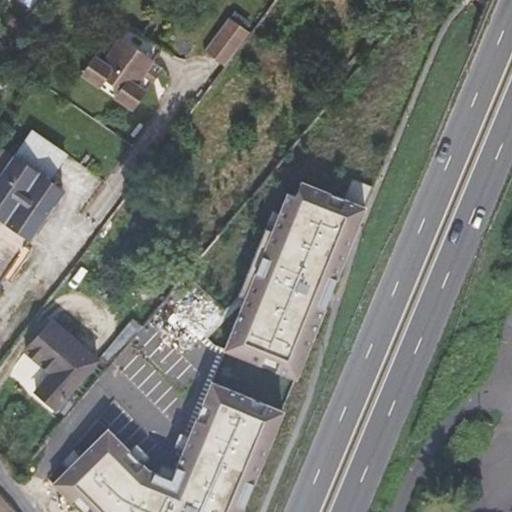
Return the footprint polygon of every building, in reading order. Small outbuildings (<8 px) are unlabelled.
[(163,34),(131,10),(105,47),(95,40),(82,58),(100,72),(107,63),(121,73),(115,82),(133,95),(146,77),(137,70),(163,34)] [(224,66),(250,32),(230,18),(204,52),(224,66)] [(0,284),(64,190),(48,179),(66,154),(33,131),(15,157),(0,146),(0,284)] [(348,259),(368,205),(376,186),(351,176),(344,195),(305,179),(299,194),(291,190),(274,233),(267,250),(260,247),(248,278),(255,281),(248,298),(228,347),(299,377),(348,259)] [(267,250),(274,233),(267,230),(260,247),(267,250)] [(255,281),(248,278),(241,296),(248,298),(255,281)] [(99,362),(107,369),(142,327),(133,319),(98,361),(99,362)] [(53,374),(37,393),(57,410),(99,362),(98,361),(52,322),(26,350),(53,374)] [(149,469),(108,429),(54,484),(83,511),(242,511),(285,410),(214,380),(173,478),(149,469)]
